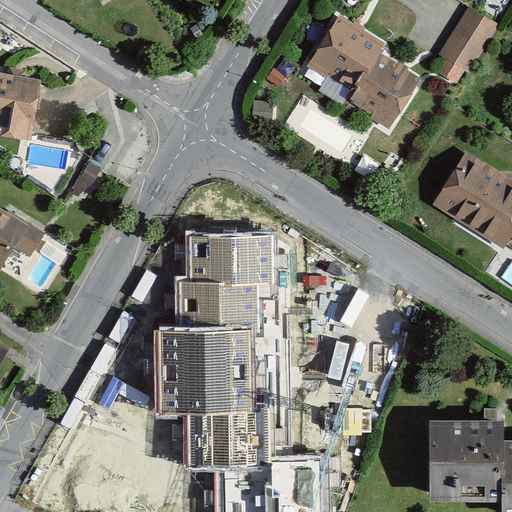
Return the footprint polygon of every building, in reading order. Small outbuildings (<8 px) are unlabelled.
[(500,29),(468,11),(438,61),(444,64),(435,79),(456,90),(465,75),(471,78),(500,29)] [(386,50),(340,23),(311,71),(356,99),(380,59),(386,50)] [(421,85),(380,59),(356,99),(350,109),(390,135),(421,85)] [(42,87),(0,79),(0,143),(31,149),(42,87)] [(511,184),(467,157),(432,210),(505,256),(511,244),(511,184)] [(0,275),(28,230),(0,213),(0,275)] [(258,284),(269,284),(269,236),(191,237),(192,284),(182,284),(183,335),(163,335),(164,411),(195,411),(196,461),(224,461),(225,511),(315,511),(314,467),(264,468),(264,417),(247,417),(246,327),(259,327),(258,284)] [(505,426),(433,425),(431,507),(503,508),(504,442),(505,426)] [(503,508),(503,511),(511,511),(511,442),(504,442),(503,508)]
